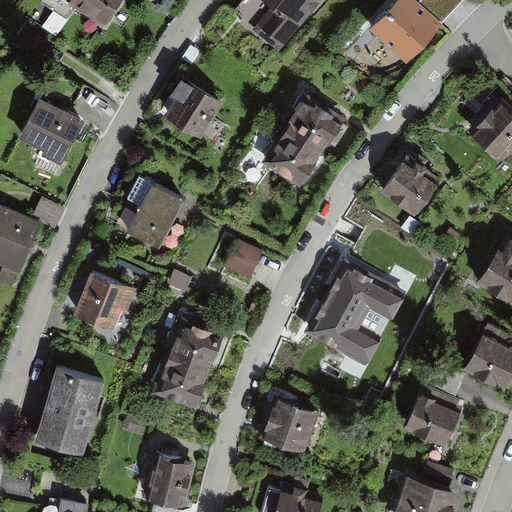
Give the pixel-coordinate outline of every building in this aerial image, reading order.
[(66,0),(66,1),(102,27),(121,0),(66,0)] [(315,3),(310,0),(243,0),(239,6),(259,22),(241,46),(267,66),(315,3)] [(399,0),(389,0),(355,37),(394,72),(430,33),(460,1),(456,0),(420,0),(411,10),(399,0)] [(221,102),(177,79),(157,118),(201,140),(221,102)] [(341,119),(299,95),(259,166),(301,190),(341,119)] [(82,122),(38,99),(16,143),(60,165),(82,122)] [(511,148),(511,113),(496,100),(465,137),(498,165),(511,148)] [(437,180),(401,157),(378,194),(413,216),(437,180)] [(184,201),(148,183),(123,232),(158,250),(184,201)] [(30,218),(0,205),(0,268),(18,276),(40,226),(55,233),(64,210),(38,199),(30,218)] [(264,252),(232,237),(218,267),(250,282),(264,252)] [(511,244),(499,237),(474,284),(511,304),(511,244)] [(370,279),(337,263),(306,335),(338,350),(329,367),(350,376),(370,373),(375,360),(373,349),(350,338),(370,298),(364,293),(370,279)] [(136,290),(88,273),(73,314),(121,331),(136,290)] [(218,335),(174,318),(147,391),(192,407),(218,335)] [(511,372),(511,350),(479,335),(462,373),(503,392),(511,372)] [(107,382),(51,366),(30,438),(86,454),(107,382)] [(457,412),(413,394),(399,429),(443,447),(457,412)] [(311,411),(270,399),(258,438),(299,450),(311,411)] [(185,463),(150,454),(138,498),(173,507),(185,463)] [(451,511),(457,492),(400,475),(388,511),(451,511)] [(315,511),(318,498),(274,491),(270,511),(315,511)] [(87,511),(89,504),(58,499),(56,511),(87,511)]
